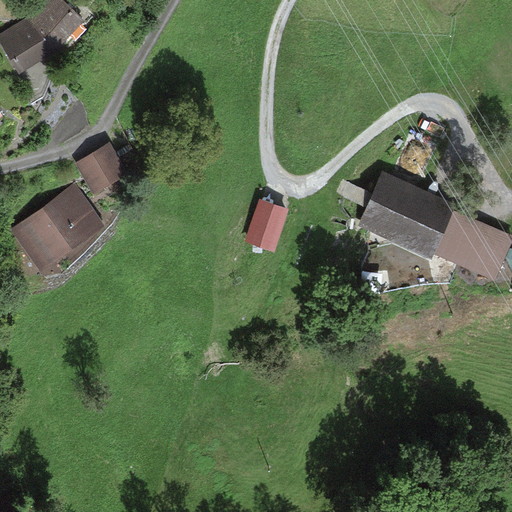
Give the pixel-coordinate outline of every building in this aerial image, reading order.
[(46,0),(30,18),(54,47),(80,19),(59,0),(46,0)] [(54,47),(30,18),(0,35),(19,67),(54,47)] [(127,169),(108,139),(74,161),(94,191),(127,169)] [(392,175),(382,171),(373,192),(360,225),(432,257),(435,251),(495,279),(511,241),(511,233),(453,207),(456,201),(392,175)] [(101,222),(73,182),(12,225),(40,265),(101,222)] [(288,207),(258,197),(243,240),(273,250),(288,207)]
